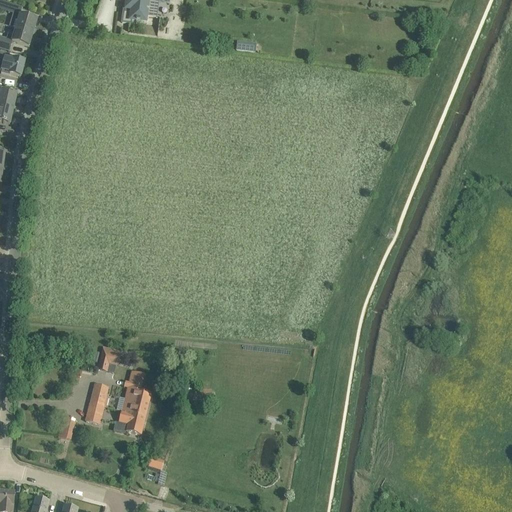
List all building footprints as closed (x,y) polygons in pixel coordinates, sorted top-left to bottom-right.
[(12,5),(0,0),(0,10),(9,14),(12,5)] [(146,17),(156,19),(158,0),(126,0),(126,7),(127,7),(127,9),(126,9),(126,10),(127,10),(126,14),(123,13),(122,24),(130,25),(131,22),(136,23),(136,24),(139,24),(139,23),(145,24),(146,17)] [(14,15),(10,28),(16,30),(33,35),(37,21),(20,16),(20,17),(14,15)] [(0,37),(0,49),(9,53),(12,43),(19,45),(29,48),(33,35),(16,30),(14,37),(8,35),(7,39),(6,40),(0,37)] [(13,62),(5,60),(3,67),(1,67),(0,69),(0,72),(9,75),(14,76),(21,78),(24,63),(20,62),(13,60),(13,62)] [(0,107),(13,111),(16,96),(0,92),(0,107)] [(13,111),(0,107),(0,123),(10,125),(13,111)] [(391,229),(389,229),(385,239),(387,239),(392,238),(394,233),(391,229)] [(102,350),(102,351),(99,363),(109,365),(118,368),(121,354),(102,350)] [(121,413),(133,416),(145,419),(151,395),(141,393),(145,376),(131,373),(128,383),(125,382),(123,389),(127,390),(121,413)] [(95,385),(90,404),(103,407),(108,388),(95,385)] [(213,392),(180,389),(178,400),(212,403),(213,392)] [(85,423),(99,426),(103,407),(90,404),(85,423)] [(133,416),(121,413),(118,424),(123,425),(121,432),(141,437),(145,419),(133,416)] [(72,435),(75,422),(62,419),(58,439),(72,442),(74,435),(72,435)] [(151,458),(148,469),(160,473),(164,462),(151,458)] [(0,492),(0,511),(12,511),(14,494),(0,492)] [(36,500),(33,509),(32,511),(46,511),(49,503),(36,500)]
